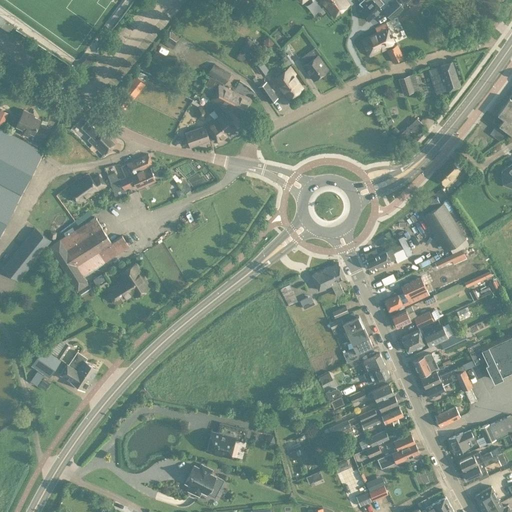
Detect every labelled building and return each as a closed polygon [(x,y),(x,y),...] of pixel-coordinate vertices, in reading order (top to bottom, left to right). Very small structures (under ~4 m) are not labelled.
[(348,0),(323,0),(334,13),(349,2),(348,0)] [(358,0),(363,5),(360,8),(368,17),(381,5),(380,3),(383,0),(358,0)] [(399,0),(391,0),(384,7),(391,14),(403,4),(399,0)] [(0,9),(0,22),(9,28),(15,20),(0,9)] [(377,29),(362,36),(370,52),(388,43),(389,45),(387,46),(393,59),(403,54),(397,41),(395,42),(394,40),(396,39),(388,23),(388,24),(386,19),(375,25),(377,29)] [(175,43),(180,35),(169,28),(164,36),(175,43)] [(258,42),(247,35),(235,54),(246,61),(249,56),(251,57),(254,53),(252,52),(258,42)] [(300,55),(294,48),(301,43),(296,36),(296,35),(282,46),(293,61),(293,60),(300,55)] [(328,66),(318,52),(320,51),(315,44),(301,53),(306,61),(303,63),(313,76),(328,66)] [(280,56),(286,63),(291,59),(285,52),(280,56)] [(262,58),(256,62),(263,72),(269,67),(262,58)] [(459,83),(452,59),(429,66),(437,90),(459,83)] [(210,72),(205,83),(216,88),(212,96),(226,103),(234,88),(228,86),(228,87),(222,83),(230,70),(215,61),(208,71),(210,72)] [(303,84),(289,65),(275,76),(289,94),(303,84)] [(123,88),(133,95),(145,81),(135,73),(123,88)] [(266,77),(265,79),(262,75),(255,79),(258,83),(270,100),(278,94),(266,77)] [(394,84),(403,111),(416,107),(407,80),(394,84)] [(133,95),(123,88),(115,97),(125,105),(133,95)] [(234,88),(226,103),(241,111),(251,96),(243,92),(243,93),(234,88)] [(511,89),(509,94),(492,117),(511,131),(511,89)] [(208,110),(204,104),(198,104),(194,110),(197,115),(204,116),(208,110)] [(227,132),(236,125),(225,109),(224,109),(218,104),(214,107),(218,113),(215,115),(227,132)] [(16,122),(25,126),(23,130),(27,132),(29,128),(33,130),(40,116),(33,113),(34,111),(23,106),(16,122)] [(416,114),(395,135),(402,141),(423,121),(416,114)] [(227,132),(215,115),(206,122),(208,125),(206,126),(209,135),(214,132),(218,138),(227,132)] [(90,133),(87,136),(104,152),(115,141),(102,129),(100,130),(87,118),(81,124),(90,133)] [(41,121),(35,128),(40,132),(45,125),(41,121)] [(209,135),(206,126),(205,123),(185,129),(190,143),(209,136),(209,135)] [(500,137),(505,131),(495,123),(490,130),(499,137),(500,137)] [(0,229),(43,147),(0,124),(0,229)] [(54,155),(57,148),(52,145),(48,152),(54,155)] [(153,161),(152,161),(148,151),(121,163),(126,173),(149,163),(153,161)] [(449,155),(434,170),(446,182),(450,178),(451,179),(462,169),(449,155)] [(511,159),(501,168),(503,181),(511,184),(511,159)] [(149,163),(126,173),(120,176),(124,185),(135,180),(137,184),(144,182),(143,181),(147,179),(147,180),(155,176),(149,163)] [(112,170),(108,171),(111,179),(118,177),(115,169),(112,170)] [(69,185),(78,198),(85,193),(86,195),(98,185),(99,186),(106,181),(98,172),(92,176),(89,172),(77,181),(76,180),(69,185)] [(178,180),(185,190),(191,186),(184,176),(181,178),(176,173),(174,175),(178,180)] [(443,199),(423,211),(445,247),(465,234),(469,241),(474,238),(454,206),(450,208),(443,199)] [(50,243),(77,287),(88,280),(83,272),(128,243),(122,232),(113,238),(96,213),(50,243)] [(35,225),(12,254),(4,264),(18,276),(50,237),(35,225)] [(55,236),(57,229),(50,228),(49,235),(55,236)] [(403,232),(398,235),(407,253),(412,250),(403,232)] [(372,247),(364,251),(367,256),(365,256),(370,266),(395,254),(391,245),(374,253),(372,247)] [(339,259),(330,263),(334,271),(329,273),(334,287),(336,293),(344,289),(339,278),(346,275),(339,259)] [(117,278),(118,280),(108,286),(117,299),(128,292),(129,294),(133,291),(135,293),(150,283),(135,261),(120,270),(123,274),(117,278)] [(334,271),(330,263),(312,271),(319,287),(331,282),(334,287),(329,273),(334,271)] [(490,267),(464,279),(467,284),(492,272),(490,267)] [(101,270),(96,273),(99,279),(105,276),(101,270)] [(404,289),(398,291),(403,303),(429,291),(421,273),(401,283),(404,289)] [(88,281),(78,288),(82,294),(92,287),(88,281)] [(289,281),(280,286),(288,302),(297,298),(289,281)] [(389,307),(395,304),(396,306),(403,303),(398,291),(385,298),(389,307)] [(311,292),(299,298),(303,306),(314,300),(311,292)] [(422,298),(416,300),(418,306),(424,304),(422,298)] [(335,315),(349,309),(345,302),(332,308),(335,315)] [(406,306),(392,312),(397,324),(411,318),(411,317),(414,315),(419,324),(418,324),(418,325),(434,317),(434,316),(439,314),(435,305),(429,307),(417,313),(412,303),(406,306)] [(354,309),(329,320),(334,330),(345,325),(346,327),(362,319),(359,312),(356,314),(354,309)] [(419,326),(402,334),(409,348),(427,339),(429,343),(448,334),(454,332),(448,320),(443,322),(439,315),(434,317),(418,325),(419,326)] [(362,319),(346,327),(352,340),(368,333),(362,319)] [(463,327),(440,339),(444,348),(468,337),(463,327)] [(511,331),(481,346),(488,360),(486,362),(490,371),(492,370),(495,376),(511,368),(511,331)] [(354,344),(343,349),(347,359),(357,354),(359,353),(358,350),(373,343),(368,333),(352,340),(354,344)] [(62,337),(55,341),(47,346),(58,354),(61,356),(66,348),(69,342),(62,337)] [(475,355),(481,352),(477,345),(471,348),(475,355)] [(49,374),(61,357),(46,347),(36,352),(31,361),(49,374)] [(77,348),(68,361),(70,361),(77,366),(78,366),(92,375),(97,366),(85,358),(87,355),(77,348)] [(384,360),(380,350),(364,358),(368,367),(384,360)] [(429,350),(413,357),(420,372),(438,364),(432,350),(429,350)] [(347,359),(346,359),(348,365),(359,360),(357,354),(347,359)] [(472,356),(462,361),(463,362),(464,367),(474,362),(472,356)] [(384,360),(368,367),(368,368),(363,370),(368,381),(389,371),(384,360)] [(70,361),(68,361),(67,361),(60,371),(71,377),(70,378),(84,387),(92,375),(78,366),(77,366),(70,361)] [(463,362),(450,368),(438,373),(436,369),(421,375),(425,385),(464,367),(463,362)] [(37,365),(29,374),(35,380),(43,371),(37,365)] [(472,383),(464,367),(425,385),(430,394),(445,387),(442,382),(457,375),(463,388),(472,383)] [(333,376),(329,368),(319,373),(322,381),(333,376)] [(377,398),(393,390),(389,381),(367,390),(369,395),(374,393),(377,398)] [(330,388),(328,387),(326,388),(330,397),(341,392),(339,386),(336,385),(330,388)] [(364,387),(349,393),(352,399),(366,393),(364,387)] [(379,403),(374,405),(374,404),(358,411),(361,418),(377,411),(376,410),(398,400),(393,390),(377,398),(379,403)] [(344,401),(341,393),(330,398),(334,405),(344,401)] [(377,411),(361,418),(360,418),(363,425),(384,416),(386,419),(402,412),(398,402),(377,411)] [(440,424),(461,414),(456,403),(435,413),(440,424)] [(511,410),(489,420),(496,436),(511,428),(511,410)] [(350,422),(347,416),(329,424),(332,430),(350,422)] [(272,422),(258,419),(256,427),(271,430),(272,422)] [(218,430),(215,429),(212,428),(207,447),(230,453),(235,435),(244,437),(246,427),(220,420),(218,430)] [(496,436),(489,420),(480,424),(487,440),(496,436)] [(367,434),(368,435),(359,439),(363,447),(366,446),(378,441),(378,440),(389,436),(385,426),(367,434)] [(463,429),(448,436),(451,443),(451,445),(452,448),(454,449),(455,450),(469,443),(471,442),(469,437),(474,434),(470,427),(463,430),(463,429)] [(385,440),(387,445),(396,441),(398,446),(415,439),(410,429),(385,440)] [(391,449),(392,450),(378,456),(382,465),(398,458),(419,449),(415,439),(398,446),(391,449)] [(378,441),(366,446),(369,454),(381,449),(378,441)] [(479,448),(473,451),(458,458),(463,468),(496,453),(496,452),(498,451),(496,445),(481,452),(479,448)] [(502,450),(496,453),(463,468),(467,477),(477,473),(479,477),(489,472),(484,463),(492,460),(498,456),(501,462),(507,459),(502,450)] [(401,470),(407,468),(403,459),(397,461),(401,470)] [(210,470),(212,466),(201,461),(200,464),(194,461),(185,479),(190,482),(190,483),(189,485),(190,486),(191,487),(194,489),(193,489),(199,492),(201,488),(206,490),(210,482),(218,486),(223,477),(210,470)] [(384,481),(368,488),(373,497),(388,490),(384,481)] [(480,508),(482,507),(484,511),(506,511),(511,509),(511,506),(509,501),(504,504),(493,483),(475,492),(476,495),(474,496),(480,508)] [(360,503),(371,498),(367,488),(356,493),(360,503)] [(432,501),(425,505),(421,507),(423,511),(435,511),(437,511),(436,510),(450,502),(445,493),(432,501)] [(437,511),(435,511),(453,511),(455,511),(450,502),(436,510),(437,511)] [(112,511),(114,508),(104,503),(99,511),(112,511)]
